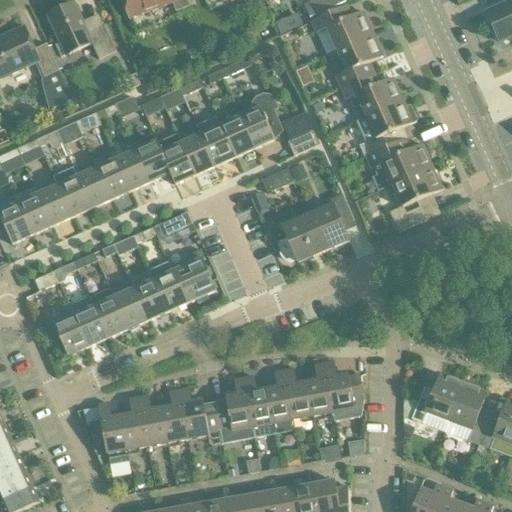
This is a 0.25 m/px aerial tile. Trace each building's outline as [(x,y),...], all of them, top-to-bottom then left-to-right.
[(177,13),(191,8),(188,0),(123,0),(131,21),(174,5),(177,13)] [(311,20),(347,4),(344,0),(310,0),(312,4),(305,8),(311,20)] [(500,44),(511,38),(511,2),(487,14),(500,44)] [(117,54),(103,24),(88,31),(76,5),(48,18),(61,45),(55,48),(61,60),(66,57),(67,58),(93,46),(100,62),(117,54)] [(342,10),(313,23),(318,36),(328,31),(338,53),(374,37),(364,14),(347,22),(342,10)] [(51,112),(74,102),(48,46),(36,52),(25,29),(0,40),(0,81),(36,65),(44,82),(43,83),(43,84),(44,83),(51,111),(50,111),(51,112)] [(348,74),(337,79),(342,91),(368,79),(373,77),(375,76),(371,66),(371,65),(384,59),(374,37),(338,53),(348,74)] [(221,73),(224,81),(245,72),(241,64),(221,73)] [(212,86),(224,81),(221,73),(209,79),(212,86)] [(125,81),(130,92),(142,87),(137,76),(125,81)] [(368,79),(342,91),(348,102),(351,101),(361,122),(404,103),(394,80),(380,87),(378,81),(375,76),(373,77),(368,79)] [(204,90),(201,82),(181,91),(185,99),(204,90)] [(181,91),(170,96),(173,104),(185,99),(181,91)] [(255,114),(241,120),(255,152),(276,143),(274,137),(283,133),(274,113),(279,111),(274,101),(270,98),(264,97),(257,101),(254,105),(253,110),(255,114)] [(134,99),(126,102),(132,114),(139,111),(134,99)] [(167,111),(165,108),(162,100),(144,108),(149,119),(167,111)] [(361,122),(358,124),(367,145),(361,148),(366,160),(398,146),(393,135),(414,126),(417,124),(411,110),(407,111),(404,103),(361,122)] [(117,107),(105,112),(109,120),(120,114),(117,107)] [(102,126),(97,115),(78,124),(81,132),(82,135),(102,126)] [(236,161),(221,129),(217,119),(197,127),(202,137),(216,169),(236,161)] [(221,129),(236,161),(255,152),(241,120),(221,129)] [(65,130),(58,133),(61,141),(65,148),(84,139),(82,135),(81,132),(78,124),(65,130)] [(321,147),(314,132),(288,144),(295,159),(321,147)] [(61,141),(58,133),(38,142),(42,150),(50,146),(52,150),(58,151),(65,148),(61,141)] [(177,137),(172,140),(159,145),(163,155),(162,155),(172,176),(171,176),(176,187),(196,178),(182,146),(177,137)] [(182,146),(196,178),(216,169),(202,137),(182,146)] [(398,146),(366,160),(371,172),(374,170),(377,178),(387,173),(393,187),(394,187),(434,170),(423,147),(412,152),(408,141),(398,146)] [(38,142),(26,147),(30,155),(42,150),(38,142)] [(158,144),(138,153),(152,185),(171,176),(172,176),(162,155),(163,155),(159,145),(158,144)] [(18,151),(7,156),(10,164),(22,159),(18,151)] [(118,162),(132,194),(152,185),(138,153),(118,162)] [(132,194),(118,162),(114,154),(95,163),(98,171),(112,203),(132,194)] [(303,164),(292,169),(297,183),(309,178),(303,164)] [(93,212),(79,179),(74,169),(68,173),(72,182),(59,188),(73,220),(93,212)] [(403,209),(390,215),(396,228),(400,235),(429,222),(426,215),(420,203),(433,197),(444,192),(434,170),(394,187),(403,209)] [(98,171),(79,179),(93,212),(112,203),(98,171)] [(269,196),(295,185),(289,172),(263,183),(269,196)] [(59,188),(39,197),(53,229),(73,220),(59,188)] [(16,198),(34,238),(53,229),(39,197),(36,189),(16,198)] [(257,210),(268,206),(264,196),(253,201),(257,210)] [(309,218),(324,255),(350,244),(346,234),(357,229),(343,197),(331,202),(333,207),(309,218)] [(34,238),(16,198),(8,201),(12,209),(0,214),(0,217),(13,247),(34,238)] [(189,214),(163,226),(168,237),(194,226),(189,214)] [(292,264),(295,264),(297,262),(299,266),(324,255),(309,218),(283,229),(289,242),(277,246),(283,259),(284,260),(285,261),(286,262),(287,263),(289,264),(291,264),(292,264)] [(158,237),(154,230),(137,237),(141,245),(158,237)] [(140,249),(138,246),(135,238),(116,247),(121,258),(140,249)] [(115,247),(103,252),(107,260),(118,255),(115,247)] [(191,261),(172,269),(174,274),(188,306),(196,303),(198,306),(209,301),(208,298),(218,293),(204,262),(206,261),(203,253),(190,258),(191,261)] [(95,256),(83,261),(87,269),(98,264),(95,256)] [(79,272),(75,265),(56,273),(61,285),(65,283),(67,277),(79,272)] [(163,268),(150,273),(169,315),(188,306),(174,274),(172,269),(170,265),(163,268)] [(56,273),(35,283),(40,294),(61,285),(56,273)] [(148,286),(135,292),(149,324),(169,315),(150,273),(150,274),(143,276),(148,286)] [(403,308),(423,300),(418,288),(398,297),(403,308)] [(109,291),(91,299),(91,300),(95,309),(110,341),(129,332),(115,300),(114,301),(109,291)] [(135,292),(115,300),(129,332),(149,324),(135,292)] [(91,300),(71,309),(90,350),(110,341),(95,309),(91,300)] [(68,321),(55,327),(69,359),(90,350),(71,309),(64,312),(68,321)] [(335,365),(326,366),(334,416),(335,424),(362,419),(365,400),(361,377),(349,379),(349,377),(338,379),(335,365)] [(308,385),(314,419),(334,416),(326,366),(315,368),(318,383),(308,385)] [(314,419),(308,385),(298,386),(295,372),(285,374),(294,423),(314,419)] [(268,392),(276,436),(296,432),(294,423),(285,374),(275,376),(278,390),(268,392)] [(446,435),(466,384),(450,378),(448,381),(441,379),(433,400),(422,396),(412,422),(446,435)] [(245,381),(256,440),(276,436),(268,392),(258,394),(255,379),(245,381)] [(256,440),(245,381),(235,383),(238,397),(227,399),(227,400),(216,402),(222,435),(223,446),(225,445),(256,440)] [(480,448),(490,421),(480,417),(488,396),(480,393),(481,390),(466,384),(446,435),(480,448)] [(222,435),(216,402),(204,404),(193,406),(190,391),(180,393),(189,442),(210,438),(211,442),(210,442),(210,445),(215,447),(223,446),(222,435)] [(163,411),(169,446),(189,442),(180,393),(170,395),(173,409),(163,411)] [(140,400),(149,449),(169,446),(163,411),(153,413),(150,398),(140,400)] [(149,449),(140,400),(130,402),(133,416),(123,418),(129,453),(149,449)] [(490,421),(480,448),(511,459),(511,405),(508,404),(500,425),(490,421)] [(129,453),(123,418),(113,420),(110,406),(99,408),(102,424),(91,426),(95,450),(107,448),(110,467),(131,463),(129,453)] [(414,430),(405,427),(405,440),(410,442),(414,430)] [(0,448),(13,443),(6,428),(0,430),(0,448)] [(0,467),(20,458),(13,443),(0,448),(0,467)] [(281,471),(301,468),(301,467),(298,452),(278,455),(279,459),(281,470),(281,471)] [(0,485),(27,474),(20,458),(0,467),(0,485)] [(27,474),(0,485),(0,503),(1,504),(34,489),(27,474)] [(413,485),(415,477),(405,474),(405,482),(413,485)] [(337,491),(336,483),(314,487),(318,511),(350,511),(349,489),(337,491)] [(293,491),(296,511),(318,511),(314,487),(293,491)] [(437,511),(446,490),(437,487),(434,496),(422,491),(413,511),(437,511)] [(34,489),(1,504),(4,511),(25,511),(41,505),(34,489)] [(446,490),(437,511),(460,511),(463,506),(451,502),(454,493),(446,490)] [(296,511),(293,491),(272,495),(274,511),(296,511)] [(274,511),(272,495),(250,498),(252,511),(274,511)] [(229,502),(230,511),(252,511),(250,498),(229,502)] [(208,506),(208,511),(230,511),(229,502),(208,506)] [(483,511),(487,505),(478,502),(475,511),(463,506),(460,511),(483,511)]
